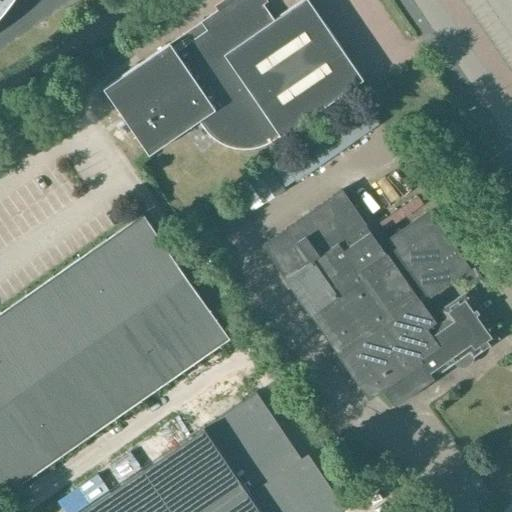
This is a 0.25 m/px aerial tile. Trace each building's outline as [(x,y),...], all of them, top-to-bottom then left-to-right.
[(0,0),(0,17),(4,14),(16,0),(0,0)] [(95,10),(106,3),(104,0),(93,0),(91,2),(95,10)] [(279,137),(280,138),(363,81),(307,0),(302,0),(273,20),(259,0),(232,0),(200,22),(169,43),(102,89),(148,156),(198,122),(206,133),(216,142),(228,148),(242,150),(255,149),(268,145),(279,137)] [(295,181),(379,124),(365,104),(363,105),(282,161),(295,181)] [(284,190),(268,165),(235,187),(251,212),(284,190)] [(339,357),(419,302),(385,252),(384,253),(365,224),(341,189),(262,244),(337,352),(340,356),(339,357)] [(501,277),(473,237),(456,249),(430,212),(389,240),(409,268),(408,269),(428,298),(459,276),(467,287),(480,278),(487,287),(501,277)] [(0,498),(229,339),(142,214),(0,311),(0,498)] [(433,322),(419,302),(339,357),(369,399),(381,390),(394,407),(434,379),(432,376),(452,363),(454,364),(456,365),(459,366),(461,366),(464,366),(466,365),(469,364),(470,363),(472,362),(473,360),(474,358),(474,357),(475,355),(497,339),(465,294),(442,311),(445,316),(441,319),(443,323),(428,333),(425,328),(433,322)] [(257,391),(77,511),(338,511),(344,509),(308,454),(301,458),(257,391)] [(354,477),(361,473),(356,466),(350,471),(354,477)]
